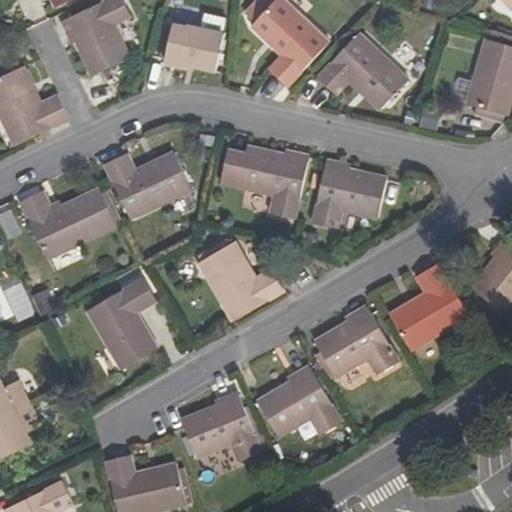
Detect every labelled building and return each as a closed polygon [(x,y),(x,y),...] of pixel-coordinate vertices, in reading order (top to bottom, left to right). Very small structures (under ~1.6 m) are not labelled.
[(72,0),(49,0),(54,9),(72,0)] [(130,21),(119,0),(111,0),(60,26),(68,41),(71,39),(91,79),(129,61),(113,29),(130,21)] [(329,44),(281,0),(279,0),(252,30),(280,58),(269,71),(288,88),(329,44)] [(511,0),(499,0),(511,14),(511,12),(511,0)] [(186,31),(176,29),(166,66),(178,69),(180,64),(214,74),(224,38),(187,27),(186,31)] [(348,82),(379,109),(406,79),(358,35),(318,79),(335,95),(348,82)] [(511,49),(485,42),(466,105),(507,116),(511,100),(511,49)] [(70,121),(58,98),(40,107),(22,71),(0,81),(0,120),(14,149),(70,121)] [(293,221),(307,157),(291,153),(289,158),(247,148),(244,161),(226,157),(220,186),(272,198),(269,215),(293,221)] [(136,173),(127,156),(105,167),(132,222),(191,194),(172,156),(136,173)] [(344,169),(344,165),(327,161),(313,224),(339,230),(343,213),(378,221),(387,179),(344,169)] [(52,213),(43,194),(20,205),(47,262),(115,230),(97,191),(52,213)] [(0,213),(0,214),(9,240),(24,234),(15,208),(0,213)] [(511,240),(506,236),(495,250),(499,253),(471,288),(503,314),(511,303),(511,240)] [(255,279),(235,245),(198,266),(232,323),(285,291),(272,269),(255,279)] [(467,318),(437,266),(414,279),(423,296),(391,316),(412,352),(467,318)] [(155,303),(142,282),(91,313),(126,369),(162,348),(141,312),(155,303)] [(401,365),(367,309),(353,318),(355,322),(317,344),(339,380),(370,362),(379,377),(401,365)] [(344,426),(310,370),(296,379),(298,383),(260,405),(282,441),(313,424),(322,439),(344,426)] [(0,418),(32,403),(23,383),(9,390),(4,379),(0,381),(0,418)] [(261,456),(236,396),(221,403),(222,407),(180,424),(197,463),(231,449),(238,466),(261,456)] [(29,433),(43,425),(32,403),(0,418),(0,459),(34,443),(29,433)] [(136,474),(131,455),(107,461),(119,511),(155,511),(184,505),(175,464),(136,474)] [(65,511),(77,506),(65,483),(8,511),(65,511)]
